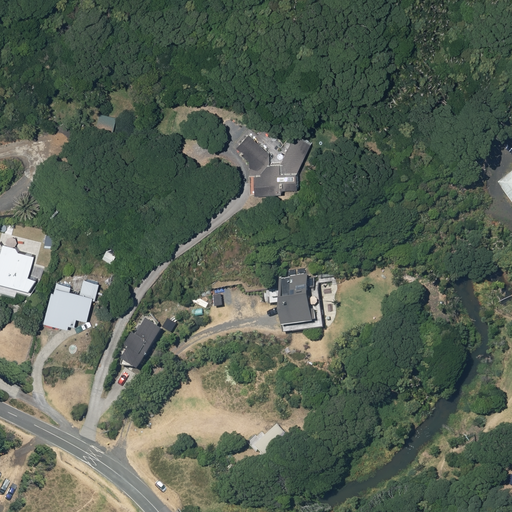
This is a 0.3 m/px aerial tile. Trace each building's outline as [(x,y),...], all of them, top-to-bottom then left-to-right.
[(114,138),(119,118),(103,114),(98,134),(114,138)] [(273,153),(251,135),(241,145),(248,153),(246,154),(254,162),(255,193),(290,191),(290,188),(305,186),(304,170),(316,143),(299,135),(285,164),(274,163),(273,153)] [(511,170),(497,182),(511,203),(511,170)] [(51,246),(53,235),(47,234),(45,245),(51,246)] [(0,248),(0,249),(0,284),(31,291),(36,282),(26,279),(30,259),(15,255),(12,250),(0,248)] [(313,322),(307,274),(279,278),(281,295),(278,296),(282,326),(313,322)] [(80,296),(55,290),(46,324),(73,332),(76,320),(85,322),(92,300),(95,300),(99,285),(84,281),(80,296)] [(222,305),(220,294),(213,295),(215,306),(222,305)] [(195,296),(192,301),(205,308),(208,303),(195,296)] [(136,369),(160,329),(143,318),(133,335),(130,333),(122,345),(125,347),(118,358),(136,369)] [(290,439),(277,424),(254,444),(267,459),(290,439)]
